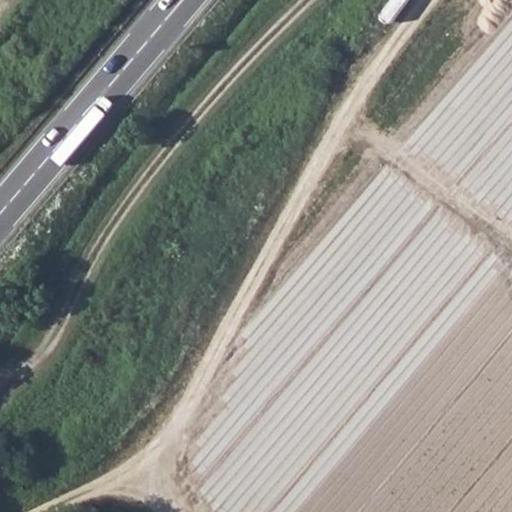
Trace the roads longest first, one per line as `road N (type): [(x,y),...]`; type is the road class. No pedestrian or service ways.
road 1 (track): [(432,0),(383,65),(192,407),(140,477),(182,511)]
road 2 (track): [(0,366),(42,354),(119,208),(305,0)]
road 3 (primary): [(0,215),(181,0)]
